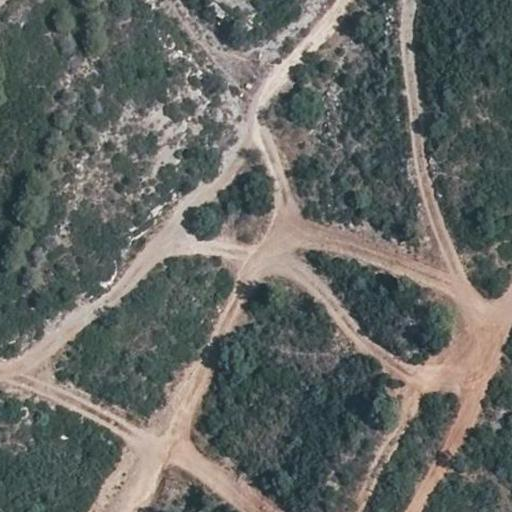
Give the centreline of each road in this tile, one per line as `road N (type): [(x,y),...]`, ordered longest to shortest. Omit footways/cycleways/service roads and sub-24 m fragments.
road 1 (track): [(317,0),(268,67),(286,214),(129,511)]
road 2 (track): [(408,0),(421,152),(482,360),(468,417),(412,511)]
